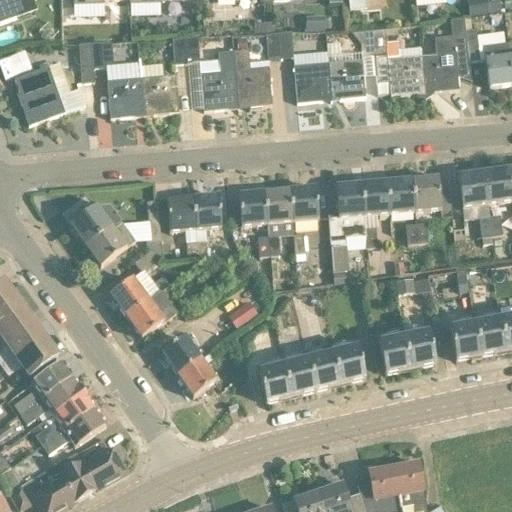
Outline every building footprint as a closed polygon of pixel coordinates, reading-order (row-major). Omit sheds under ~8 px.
[(0,0),(0,27),(19,20),(11,0),(0,0)] [(130,4),(129,0),(72,0),(73,9),(93,8),(93,4),(130,4)] [(347,0),(349,15),(366,13),(364,0),(347,0)] [(489,17),(485,0),(480,0),(468,2),(471,20),(489,17)] [(489,19),(500,17),(496,0),(485,0),(489,17),(489,19)] [(324,21),(306,21),(306,34),(324,34),(324,21)] [(468,67),(464,36),(463,24),(449,26),(451,41),(434,43),(435,59),(421,60),(424,96),(432,95),(432,98),(458,95),(457,81),(470,79),(468,67)] [(275,37),(274,26),(259,27),(260,38),(275,37)] [(424,96),(421,60),(387,63),(387,60),(385,34),(372,36),(374,61),(376,88),(389,87),(390,101),(416,99),(415,97),(424,96)] [(464,36),(468,67),(479,65),(476,35),(464,36)] [(295,57),(328,56),(327,36),(295,37),(295,57)] [(361,62),(374,61),(372,36),(359,37),(361,62)] [(278,39),(280,64),(293,63),(291,38),(278,39)] [(267,65),(280,64),(278,39),(265,40),(267,65)] [(186,43),(187,69),(199,67),(197,42),(186,43)] [(174,70),(187,69),(186,43),(171,44),(174,70)] [(245,43),(237,44),(238,52),(246,51),(245,43)] [(92,48),(94,74),(105,73),(105,70),(113,69),(111,49),(104,49),(103,47),(92,48)] [(93,74),(94,74),(92,48),(78,50),(81,89),(94,88),(93,74)] [(488,93),(511,89),(507,48),(483,51),(488,93)] [(234,56),(237,112),(245,112),(245,114),(272,112),(268,74),(249,75),(248,55),(234,56)] [(229,113),(237,112),(234,56),(217,58),(219,77),(201,79),(203,117),(229,115),(229,113)] [(327,68),(330,104),(338,103),(338,106),(364,103),(361,65),(327,68)] [(322,105),(330,104),(327,68),(293,71),(296,109),(322,107),(322,105)] [(58,101),(48,72),(14,84),(22,106),(20,107),(28,131),(64,119),(84,112),(78,94),(58,101)] [(143,119),(141,83),(141,76),(107,78),(109,124),(136,122),(135,120),(143,119)] [(141,83),(143,119),(151,119),(152,121),(178,119),(174,81),(141,83)] [(482,178),(488,222),(499,220),(498,209),(511,206),(511,203),(508,175),(482,178)] [(482,243),(491,242),(488,222),(482,178),(457,182),(462,214),(478,212),(482,243)] [(412,186),(414,218),(440,215),(441,223),(452,222),(450,200),(439,201),(437,183),(412,186)] [(389,220),(414,218),(412,186),(386,188),(389,220)] [(364,222),(389,220),(386,188),(361,190),(364,222)] [(367,253),(365,234),(364,222),(361,190),(335,192),(337,222),(327,223),(332,275),(349,274),(347,248),(346,248),(345,244),(365,242),(366,253),(367,253)] [(289,196),(291,228),(318,226),(315,194),(289,196)] [(266,230),(291,228),(289,196),(264,198),(266,230)] [(256,231),(257,242),(267,241),(266,230),(264,198),(238,200),(241,232),(231,232),(232,244),(242,243),(241,232),(256,231)] [(192,203),(194,235),(220,233),(218,201),(192,203)] [(85,252),(111,233),(96,211),(92,214),(84,203),(61,219),(62,220),(64,219),(71,229),(70,230),(85,252)] [(168,237),(184,236),(194,235),(192,203),(166,205),(168,237)] [(156,206),(145,207),(146,227),(157,226),(156,206)] [(488,222),(491,242),(502,240),(499,220),(488,222)] [(154,254),(159,249),(159,246),(157,226),(146,227),(148,246),(145,247),(146,252),(148,256),(133,267),(134,268),(154,254)] [(111,233),(85,252),(100,273),(135,248),(120,227),(111,233)] [(415,229),(417,249),(427,248),(425,228),(415,229)] [(407,250),(417,249),(415,229),(405,230),(407,250)] [(365,234),(367,253),(377,252),(375,233),(365,234)] [(294,260),(304,259),(303,239),(292,239),(294,260)] [(258,262),(269,261),(267,241),(257,242),(258,262)] [(267,241),(269,261),(279,261),(278,241),(267,241)] [(186,266),(197,265),(195,247),(185,248),(186,259),(186,266)] [(195,247),(197,265),(207,265),(206,247),(195,247)] [(125,322),(159,298),(145,278),(161,266),(159,249),(154,254),(134,268),(141,278),(109,300),(125,322)] [(403,277),(402,267),(393,268),(395,278),(403,277)] [(467,297),(464,275),(456,276),(459,298),(467,297)] [(344,277),(332,278),(333,289),(345,288),(344,277)] [(413,293),(427,292),(427,284),(395,287),(396,300),(413,299),(413,293)] [(0,316),(17,305),(3,285),(0,287),(0,286),(0,316)] [(159,298),(125,322),(141,344),(175,320),(159,298)] [(0,345),(2,344),(31,324),(17,305),(0,316),(0,345)] [(236,333),(256,318),(248,307),(228,322),(236,333)] [(511,322),(500,325),(505,357),(511,355),(511,322)] [(0,370),(2,373),(44,343),(31,324),(2,344),(0,345),(0,370)] [(480,361),(505,357),(500,325),(474,330),(480,361)] [(455,366),(480,361),(474,330),(449,335),(455,366)] [(403,343),(410,375),(435,370),(428,338),(403,343)] [(44,343),(2,373),(7,380),(21,370),(30,383),(58,362),(44,343)] [(177,381),(199,365),(183,343),(161,359),(177,381)] [(384,380),(410,375),(403,343),(378,349),(384,380)] [(332,359),(340,390),(365,384),(357,353),(332,359)] [(315,396),(340,390),(332,359),(307,365),(315,396)] [(199,365),(177,381),(193,403),(215,388),(199,365)] [(290,402),(315,396),(307,365),(282,371),(290,402)] [(20,420),(73,383),(61,367),(29,389),(34,396),(13,411),(20,420)] [(265,409),(290,402),(282,371),(258,377),(265,409)] [(52,421),(83,398),(73,383),(20,420),(26,430),(48,415),(52,421)] [(41,452),(94,414),(83,398),(52,421),(56,427),(35,442),(41,452)] [(94,414),(41,452),(48,461),(69,446),(74,453),(106,430),(94,414)] [(0,443),(12,434),(8,428),(0,434),(0,443)] [(80,467),(96,495),(124,480),(111,457),(108,452),(91,461),(94,466),(86,471),(84,466),(80,467)] [(0,457),(0,478),(10,472),(0,457)] [(96,495),(80,467),(75,458),(52,471),(74,508),(96,495)] [(398,508),(399,511),(413,509),(413,511),(440,511),(437,511),(425,511),(418,469),(393,473),(398,508)] [(39,511),(66,511),(74,508),(52,471),(20,489),(21,491),(8,498),(15,511),(27,511),(32,510),(27,501),(32,498),(33,500),(33,501),(39,511)] [(398,511),(399,511),(398,508),(393,473),(368,478),(371,496),(358,500),(362,511),(398,511)] [(9,492),(17,487),(10,475),(2,480),(9,492)] [(362,511),(358,500),(346,504),(342,489),(317,497),(322,511),(362,511)] [(322,511),(317,497),(293,505),(294,506),(282,510),(282,511),(322,511)]
